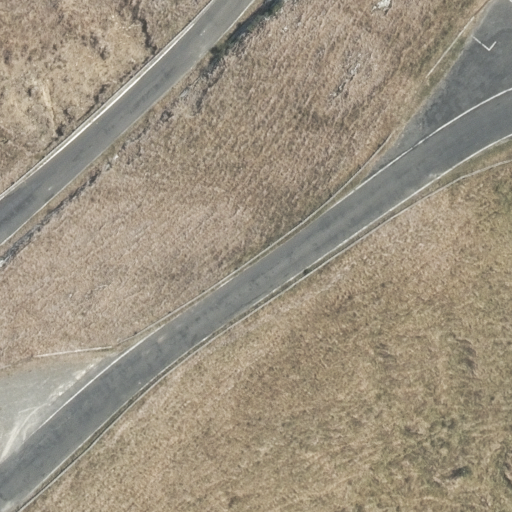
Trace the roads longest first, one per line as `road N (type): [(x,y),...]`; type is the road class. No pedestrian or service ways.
road 1 (unclassified): [(511,103),(431,138),(165,330),(0,476)]
road 2 (unclassified): [(0,213),(232,0)]
